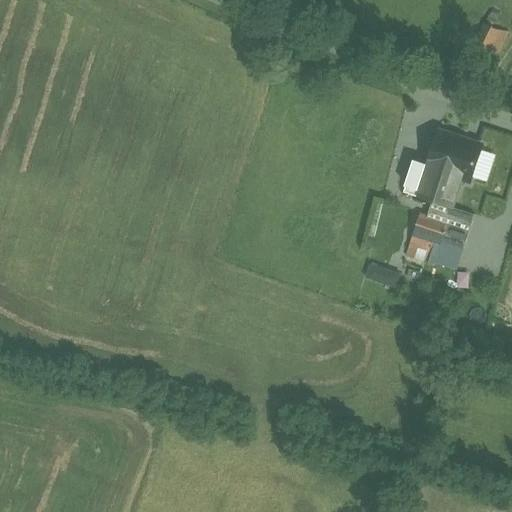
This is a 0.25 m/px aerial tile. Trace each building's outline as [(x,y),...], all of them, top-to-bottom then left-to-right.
[(474,48),(499,54),(505,31),(479,25),(474,48)] [(474,146),(438,134),(427,164),(415,160),(405,191),(433,201),(453,207),(463,178),(463,179),(474,146)] [(453,207),(433,201),(428,216),(447,222),(445,229),(457,233),(471,238),(479,216),(453,207)] [(428,216),(421,213),(411,244),(449,257),(457,233),(445,229),(447,222),(428,216)] [(403,273),(371,263),(366,279),(398,289),(403,273)]
